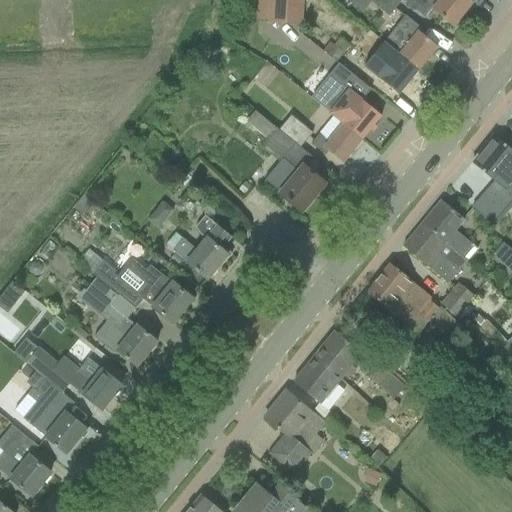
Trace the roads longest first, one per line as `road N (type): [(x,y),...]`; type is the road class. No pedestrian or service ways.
road 1 (residential): [(332,281),(284,251),(261,260),(59,511)]
road 2 (residential): [(143,511),(332,281)]
road 3 (residential): [(332,281),(511,56)]
